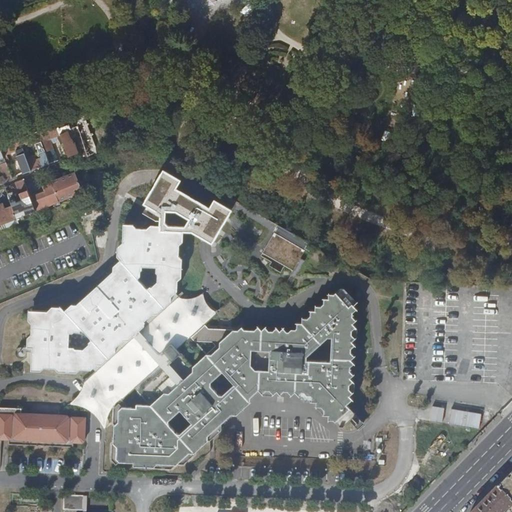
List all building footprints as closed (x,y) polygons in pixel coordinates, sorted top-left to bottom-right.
[(95,147),(82,113),(75,116),(55,124),(59,134),(68,156),(76,153),(72,141),(66,133),(65,131),(77,126),(78,129),(87,156),(95,152),(95,147)] [(59,134),(55,124),(36,131),(48,164),(57,160),(49,138),(59,134)] [(36,131),(18,138),(22,148),(37,143),(39,148),(37,149),(43,166),(48,164),(36,131)] [(18,138),(0,144),(0,148),(3,156),(14,152),(22,173),(30,170),(24,153),(22,148),(18,138)] [(24,153),(30,170),(41,166),(39,161),(36,160),(30,162),(26,152),(24,153)] [(5,163),(10,174),(16,172),(12,161),(5,163)] [(0,163),(0,169),(4,180),(8,179),(11,178),(10,174),(5,163),(5,162),(0,163)] [(51,182),(59,202),(68,198),(66,193),(69,192),(71,197),(82,193),(74,172),(50,181),(51,182)] [(99,187),(98,175),(89,178),(91,190),(99,187)] [(12,208),(16,218),(35,211),(23,179),(16,182),(23,204),(12,208)] [(50,205),(59,202),(51,182),(43,185),(45,193),(46,195),(50,204),(50,205)] [(43,206),(50,204),(46,195),(45,193),(39,195),(43,206)] [(0,224),(16,218),(12,208),(11,206),(5,209),(2,203),(0,203),(0,224)] [(175,290),(178,231),(122,228),(120,265),(70,311),(31,310),(30,347),(31,348),(30,366),(86,368),(93,369),(96,372),(106,398),(116,394),(120,398),(134,387),(150,404),(147,407),(122,406),(118,403),(113,407),(112,423),(116,427),(115,441),(111,444),(110,460),(116,465),(135,463),(151,465),(156,468),(171,469),(176,464),(183,464),(193,455),(194,449),(205,440),(210,440),(221,430),(221,423),(225,419),(225,418),(258,388),(308,390),(336,420),(350,407),(346,404),(350,400),(348,398),(349,357),(352,354),(351,353),(351,347),(355,344),(350,340),(351,305),(347,304),(336,292),(294,331),(245,330),(241,326),(237,330),(207,328),(199,319),(205,305),(199,302),(195,308),(186,304),(174,292),(175,290)] [(273,232),(261,252),(291,270),(303,250),(273,232)] [(16,419),(12,419),(0,417),(0,438),(9,439),(9,444),(72,448),(72,442),(82,443),(84,441),(85,418),(72,417),(71,421),(67,421),(67,420),(65,417),(18,415),(16,417),(16,419)] [(511,474),(498,489),(511,501),(511,474)] [(511,501),(498,489),(475,511),(510,511),(508,510),(511,508),(511,509),(511,501)] [(84,511),(84,496),(64,495),(64,510),(84,511)]
